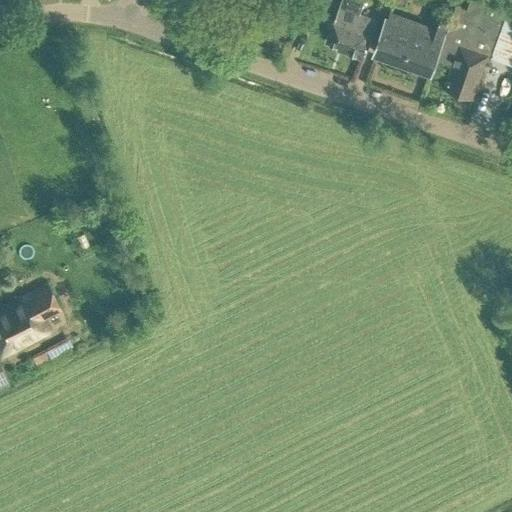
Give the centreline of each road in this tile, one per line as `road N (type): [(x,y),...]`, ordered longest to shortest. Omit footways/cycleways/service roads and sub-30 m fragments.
road 1 (tertiary): [(511,150),(130,17)]
road 2 (tertiary): [(0,18),(76,7),(130,17)]
